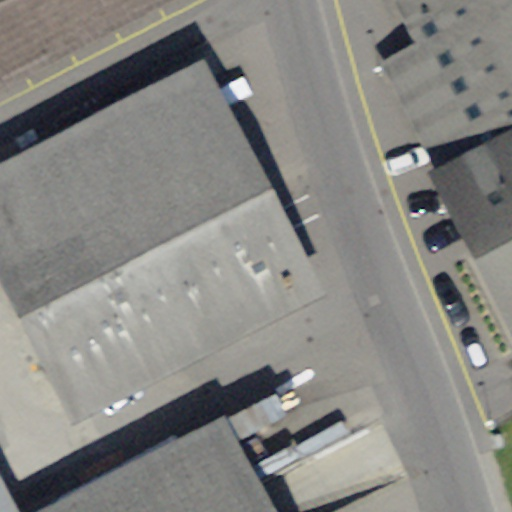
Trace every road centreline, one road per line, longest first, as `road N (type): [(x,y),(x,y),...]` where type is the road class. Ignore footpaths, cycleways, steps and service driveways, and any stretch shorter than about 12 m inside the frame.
road 1 (residential): [(291,0),(464,511)]
road 2 (unknown): [(0,447),(17,454),(65,443),(244,368),(401,331)]
road 3 (unknown): [(237,0),(105,43),(0,90)]
